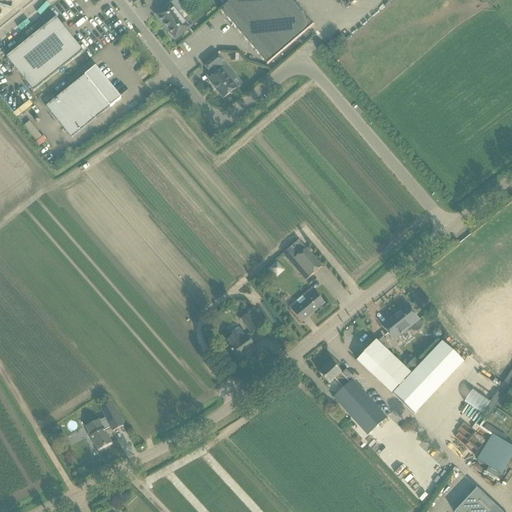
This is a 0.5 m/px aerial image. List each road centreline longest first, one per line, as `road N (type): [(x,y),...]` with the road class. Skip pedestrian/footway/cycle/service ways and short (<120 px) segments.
road 1 (unclassified): [(34,511),(227,411),(450,230)]
road 2 (unclassified): [(450,230),(315,73),(302,65),(291,70),(219,119),(115,0)]
